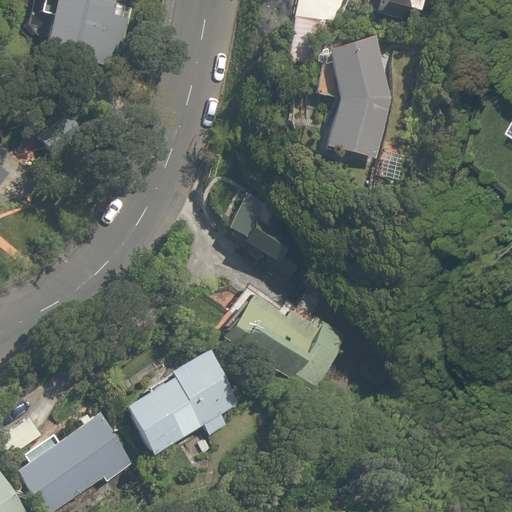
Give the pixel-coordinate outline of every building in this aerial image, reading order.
[(105,0),(43,0),(32,46),(117,68),(132,11),(105,4),(105,0)] [(383,100),(363,32),(306,46),(303,91),(331,99),(327,149),(367,161),(383,100)] [(285,319),(236,292),(218,325),(231,332),(234,327),(295,360),(285,377),(306,388),(345,318),(300,292),(285,319)] [(238,406),(207,353),(171,375),(173,380),(124,409),(153,457),(203,427),(209,437),(227,427),(221,416),(238,406)] [(15,473),(42,511),(53,511),(102,478),(105,483),(133,464),(98,415),(57,443),(52,436),(22,457),(28,465),(15,473)] [(0,511),(22,511),(0,479),(0,511)]
